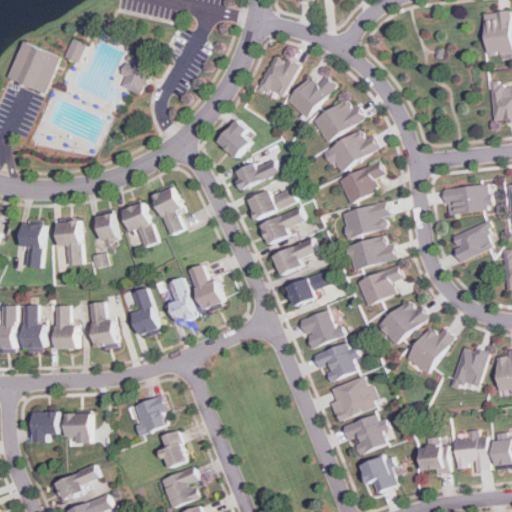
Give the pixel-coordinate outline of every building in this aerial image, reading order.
[(511,9),(487,12),(491,54),(511,51),(511,9)] [(82,61),(90,43),(76,37),(68,55),(82,61)] [(49,92),(64,56),(27,40),(12,76),(49,92)] [(124,84),(143,94),(157,65),(132,53),(123,73),(128,75),(124,84)] [(289,60),(278,54),(259,88),(271,95),(275,89),(286,95),(304,65),(291,57),(289,60)] [(340,84),(330,74),(321,83),(313,75),(291,99),(310,117),(340,84)] [(494,80),(497,121),(511,119),(511,85),(504,86),(504,79),(494,80)] [(316,119),(330,141),(368,118),(360,105),(355,108),(349,99),(316,119)] [(243,157),(255,139),(247,134),(252,127),(240,118),(222,142),(243,157)] [(328,149),(341,172),(383,148),(376,134),(369,138),(363,129),(328,149)] [(285,172),(280,159),(262,167),(259,162),(238,171),(246,189),(285,172)] [(343,176),(353,202),(383,191),(378,178),(389,174),(384,161),(343,176)] [(451,213),(495,208),(492,183),(449,187),(451,213)] [(174,234),(189,229),(181,210),(186,208),(178,186),(159,194),(174,234)] [(301,200),(295,187),(277,195),(274,189),(250,200),(259,220),(301,200)] [(352,237),(391,227),(388,215),(394,214),(390,199),(345,212),(352,237)] [(150,246),(164,240),(147,201),(127,209),(136,231),(142,228),(150,246)] [(268,244),(296,234),(294,229),(311,224),(305,208),(261,223),(268,244)] [(106,240),(122,238),(118,211),(102,213),(106,240)] [(455,235),(465,260),(496,247),(490,231),(496,228),(493,219),(455,235)] [(72,245),(73,264),(87,263),(85,220),(63,221),(64,245),(72,245)] [(26,245),(33,246),(31,265),(45,266),(50,224),(29,222),(26,245)] [(391,245),(388,234),(351,244),(358,269),(400,258),(397,243),(391,245)] [(311,264),(312,266),(327,261),(319,237),(277,252),(285,273),(311,264)] [(113,265),(111,252),(97,254),(99,267),(113,265)] [(220,278),(213,281),(206,263),(193,268),(209,311),(229,304),(220,278)] [(401,292),(397,282),(407,277),(401,263),(361,280),(372,305),(401,292)] [(337,282),(332,269),(290,286),(297,306),(321,296),(318,289),(337,282)] [(173,281),(180,300),(175,301),(183,323),(201,318),(187,276),(173,281)] [(143,310),(137,312),(145,337),(165,330),(151,286),(137,291),(143,310)] [(382,324),(399,344),(431,317),(414,297),(382,324)] [(122,345),(119,318),(110,319),(108,300),(94,302),(100,348),(122,345)] [(50,349),(50,322),(42,323),(41,303),(27,304),(29,349),(50,349)] [(19,304),(5,304),(6,319),(0,320),(1,352),(20,352),(19,304)] [(82,324),(75,324),(74,304),(60,304),(61,347),(83,347),(82,324)] [(349,334),(345,324),(339,326),(332,308),(304,318),(315,347),(349,334)] [(410,357),(432,372),(458,335),(447,327),(442,333),(432,326),(410,357)] [(360,346),(353,348),(350,341),(318,353),(324,369),(330,367),(335,380),(362,370),(358,358),(364,356),(360,346)] [(456,383),(482,390),(492,353),(466,345),(456,383)] [(501,356),(503,393),(511,392),(511,348),(511,349),(511,355),(501,356)] [(336,401),(343,420),(381,406),(370,374),(336,387),(340,399),(336,401)] [(172,425),(167,410),(172,409),(167,394),(139,403),(145,423),(141,424),(144,434),(172,425)] [(38,411),(38,441),(53,441),(52,433),(63,433),(63,411),(38,411)] [(97,443),(96,411),(71,412),(71,443),(97,443)] [(389,417),(382,419),(380,413),(347,424),(353,440),(358,438),(363,453),(391,443),(387,430),(393,427),(389,417)] [(167,435),(172,446),(166,449),(174,468),(194,460),(181,429),(167,435)] [(461,467),(477,466),(477,471),(493,469),(490,435),(482,436),(481,429),(470,430),(471,437),(458,438),(461,467)] [(500,468),(511,467),(511,435),(511,432),(498,432),(500,468)] [(452,444),(425,445),(426,469),(439,468),(439,472),(453,472),(452,444)] [(404,483),(393,454),(365,464),(372,482),(377,481),(381,492),(404,483)] [(56,481),(62,499),(107,484),(101,466),(56,481)] [(166,477),(177,507),(205,497),(200,482),(204,481),(198,466),(166,477)] [(105,511),(118,507),(113,493),(70,510),(70,511),(105,511)]
